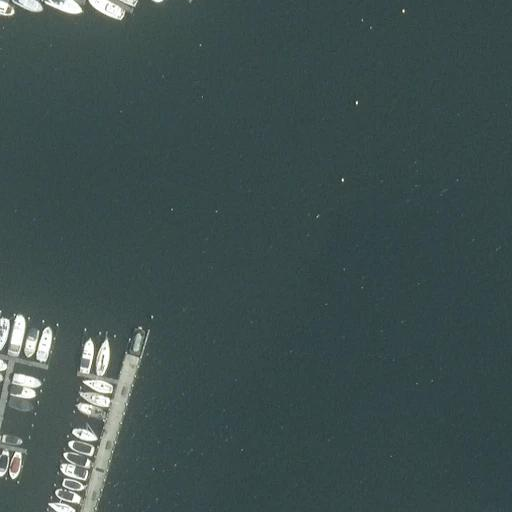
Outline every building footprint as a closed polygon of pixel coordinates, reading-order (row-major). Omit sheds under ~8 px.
[(50,106),(48,129),(92,131),(90,109),(50,106)] [(13,115),(11,155),(33,156),(36,112),(13,115)] [(162,113),(157,135),(200,138),(202,115),(162,113)] [(215,116),(214,138),(270,142),(267,119),(215,116)] [(48,134),(47,156),(87,159),(92,136),(48,134)] [(200,143),(156,140),(159,163),(199,165),(200,143)] [(214,143),(212,166),(264,169),(270,147),(214,143)] [(11,158),(8,198),(31,203),(33,159),(11,158)] [(46,161),(45,183),(85,186),(90,164),(46,161)] [(199,170),(155,167),(157,190),(197,192),(199,170)] [(212,171),(211,193),(263,196),(268,174),(212,171)] [(45,188),(44,211),(84,213),(89,191),(45,188)] [(197,197),(153,194),(156,217),(196,219),(197,197)] [(210,198),(209,220),(261,223),(266,201),(210,198)]
